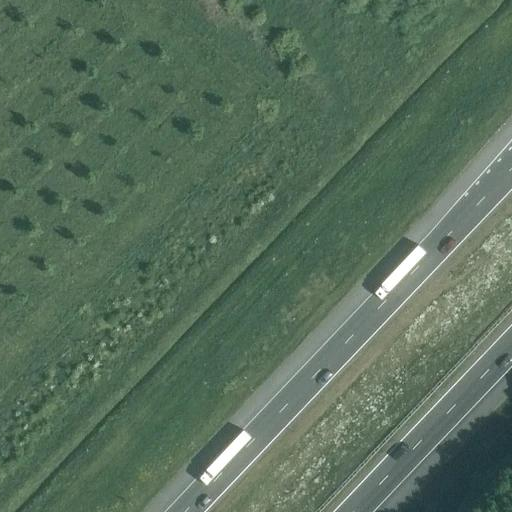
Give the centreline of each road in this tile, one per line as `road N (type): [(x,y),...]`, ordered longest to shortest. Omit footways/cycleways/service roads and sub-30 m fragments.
road 1 (motorway): [(511,168),(186,511)]
road 2 (motorway): [(353,511),(511,347)]
